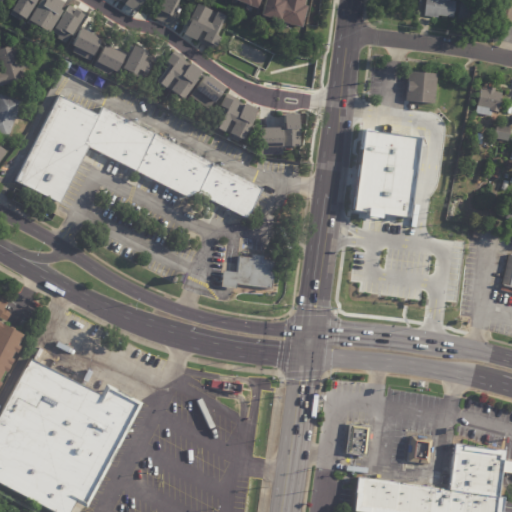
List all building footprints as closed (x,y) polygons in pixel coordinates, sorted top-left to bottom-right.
[(16,0),(9,13),(22,21),(34,0),(16,0)] [(38,0),(30,23),(49,30),(60,1),(58,0),(38,0)] [(140,0),(116,0),(134,11),(140,0)] [(180,0),(160,0),(152,18),(168,26),(180,0)] [(263,0),(259,10),(236,0),(263,0)] [(304,0),(303,6),(306,6),(301,27),(280,22),(281,21),(262,16),(266,0),(304,0)] [(446,0),(446,1),(453,2),(451,18),(434,16),(434,17),(421,16),(422,0),(446,0)] [(511,0),(511,16),(511,22),(496,19),(500,0),(511,0)] [(472,4),(458,2),(456,19),(470,21),(472,4)] [(65,42),(76,23),(80,25),(85,15),(66,4),(50,33),(65,42)] [(218,37),(214,35),(223,16),(194,4),(181,35),(212,48),(218,37)] [(69,51),(89,60),(98,38),(78,29),(69,51)] [(122,55),(102,44),(91,66),(111,77),(122,55)] [(0,50),(16,45),(26,79),(0,87),(0,50)] [(151,54),(130,45),(120,69),(141,78),(151,54)] [(201,69),(170,51),(163,63),(165,64),(154,82),(183,99),(201,69)] [(407,101),(403,101),(406,71),(434,74),(431,103),(407,101)] [(188,95),(208,109),(223,87),(203,74),(188,95)] [(490,88),(495,88),(494,92),(500,93),(497,113),(490,112),(490,116),(475,114),(479,89),(485,90),(486,87),(490,88)] [(17,118),(10,138),(0,134),(0,96),(1,94),(23,103),(19,112),(17,118)] [(255,109),(223,94),(217,106),(222,109),(213,128),(241,141),(255,109)] [(14,185),(59,99),(96,119),(101,107),(265,190),(247,226),(194,199),(191,207),(91,155),(63,210),(14,185)] [(295,113),(280,114),(281,127),(258,128),(258,155),(280,155),(280,147),(296,146),(295,113)] [(502,127),(509,129),(506,142),(492,140),(495,126),(502,127)] [(361,129),(417,137),(406,217),(350,209),(361,129)] [(0,146),(8,152),(0,164),(0,146)] [(488,166),(500,170),(496,180),(485,176),(488,166)] [(498,191),(501,181),(507,182),(504,192),(498,191)] [(507,204),(511,205),(511,222),(502,219),(507,204)] [(511,253),(500,289),(511,292),(511,253)] [(223,273),(223,290),(276,293),(276,262),(240,257),(239,274),(223,273)] [(0,297),(6,301),(9,303),(4,311),(11,315),(6,323),(0,319),(0,297)] [(6,324),(26,335),(21,344),(24,346),(21,352),(17,351),(13,359),(15,360),(8,373),(5,371),(0,380),(0,382),(2,384),(0,388),(0,324),(1,322),(6,324)] [(140,405),(87,505),(77,500),(70,511),(49,511),(0,485),(0,413),(29,359),(103,398),(109,388),(140,405)] [(210,382),(208,392),(241,397),(242,387),(210,382)] [(349,425),(374,426),(371,459),(347,458),(349,425)] [(408,434),(429,436),(427,468),(406,467),(408,434)] [(511,463),(511,475),(498,474),(494,499),(498,499),(496,511),(359,511),(352,511),(356,479),(445,492),(450,454),(454,455),(454,450),(495,456),(494,461),(511,463)]
